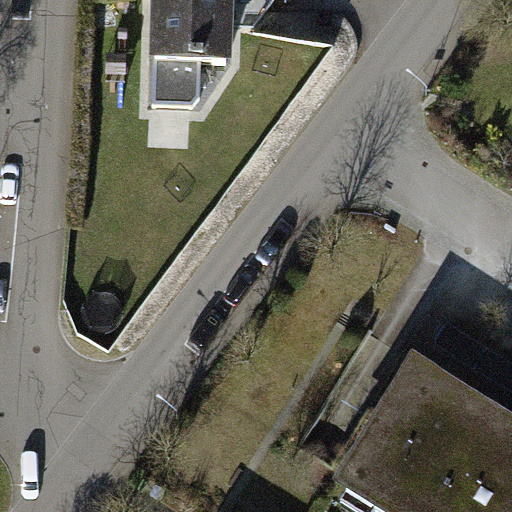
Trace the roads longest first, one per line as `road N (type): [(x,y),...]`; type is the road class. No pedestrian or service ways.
road 1 (residential): [(54,0),(30,377),(51,420),(88,459)]
road 2 (residential): [(338,136),(88,459)]
road 3 (residential): [(511,243),(338,136)]
road 4 (residential): [(442,0),(338,136)]
